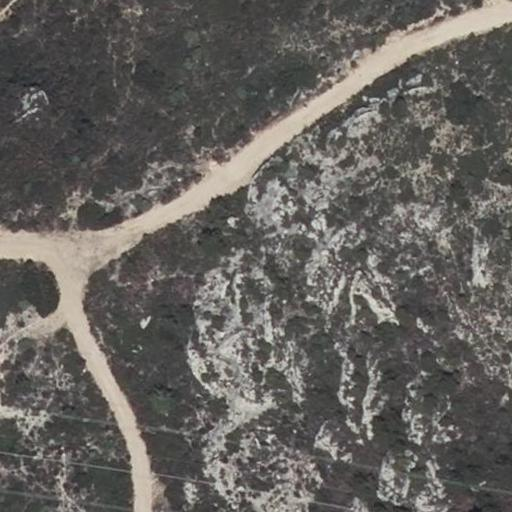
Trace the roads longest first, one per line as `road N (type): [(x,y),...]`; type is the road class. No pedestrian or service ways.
road 1 (track): [(61,264),(169,213),(230,173),(344,77),(511,8)]
road 2 (track): [(0,245),(47,248),(61,264),(77,331),(136,449),(140,511)]
